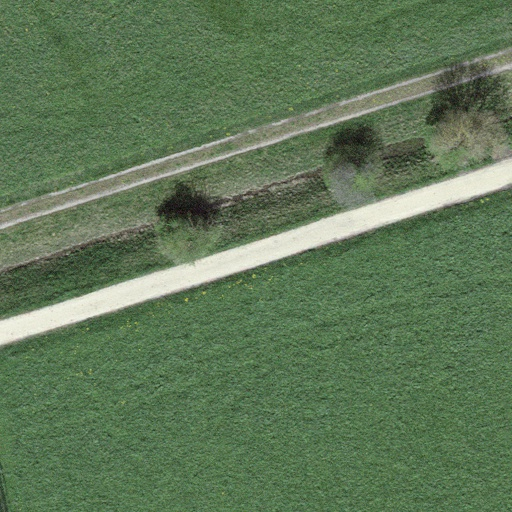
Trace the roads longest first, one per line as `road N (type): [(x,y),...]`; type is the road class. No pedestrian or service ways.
road 1 (track): [(511,55),(0,216)]
road 2 (track): [(511,168),(0,326)]
